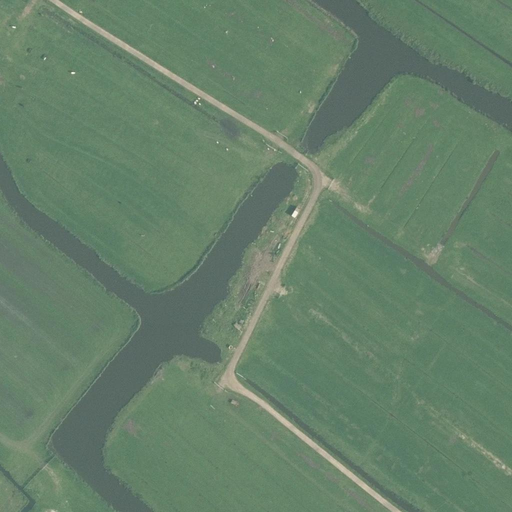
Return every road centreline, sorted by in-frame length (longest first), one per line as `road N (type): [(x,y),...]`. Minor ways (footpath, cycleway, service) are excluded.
road 1 (track): [(283,145),(320,183),(225,375),(394,511)]
road 2 (track): [(283,145),(49,0)]
